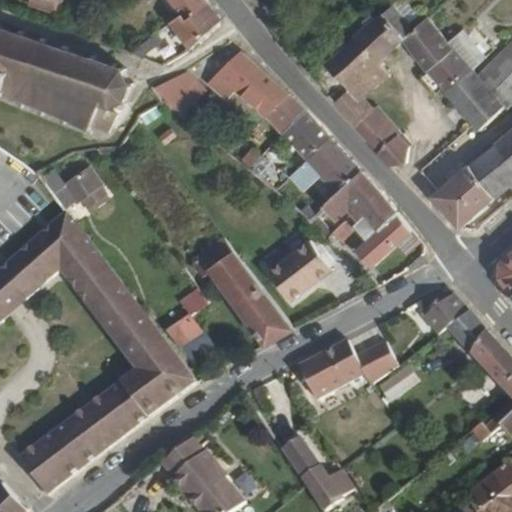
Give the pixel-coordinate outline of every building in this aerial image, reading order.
[(30,0),(29,0),(23,16),(40,23),(45,6),(30,0)] [(203,0),(165,0),(183,21),(186,25),(208,6),(203,0)] [(394,9),(412,30),(421,22),(402,0),(394,9)] [(186,25),(183,21),(170,33),(187,54),(220,23),(208,6),(186,25)] [(412,30),(394,9),(361,41),(308,76),(305,78),(379,158),(398,140),(369,111),(394,88),(389,79),(391,75),(387,71),(407,49),(418,36),(412,30)] [(56,18),(53,29),(61,32),(65,20),(56,18)] [(507,109),(479,80),(454,55),(431,22),(425,28),(418,36),(407,49),(428,78),(472,125),(481,134),(507,109)] [(75,23),(70,35),(78,38),(82,26),(75,23)] [(85,127),(109,134),(118,112),(115,110),(117,106),(125,108),(127,104),(125,103),(131,91),(135,90),(135,86),(131,86),(129,78),(132,74),(128,72),(126,75),(116,72),(117,69),(113,68),(112,71),(93,64),(94,62),(90,59),(89,63),(66,55),(67,51),(62,50),(61,53),(58,52),(58,49),(48,45),(47,48),(44,47),(45,44),(41,43),(39,46),(23,39),(24,35),(19,33),(18,36),(0,29),(0,92),(13,98),(12,104),(16,106),(18,100),(33,105),(32,111),(37,113),(38,107),(54,112),(53,119),(58,120),(60,114),(79,129),(78,133),(83,135),(85,127)] [(511,111),(511,44),(479,80),(507,109),(510,113),(511,111)] [(289,97),(242,53),(207,91),(222,104),(234,91),(267,118),(279,106),(289,97)] [(152,96),(163,111),(168,116),(196,94),(184,80),(170,88),(152,96)] [(196,94),(168,116),(185,128),(208,110),(196,94)] [(279,106),(267,118),(277,129),(282,135),(306,115),(289,97),(279,106)] [(481,134),(493,147),(511,131),(511,114),(510,113),(507,109),(481,134)] [(330,141),(306,115),(282,135),(309,162),(330,141)] [(456,232),(460,232),(511,186),(511,131),(493,147),(437,194),(430,200),(456,232)] [(389,168),(402,166),(409,151),(398,140),(379,158),(389,168)] [(326,210),(362,175),(330,141),(309,162),(323,177),(307,192),(315,202),(301,216),(310,222),(325,239),(329,238),(334,234),(318,216),(326,210)] [(49,174),(39,180),(63,212),(73,203),(75,206),(79,202),(86,210),(105,196),(84,170),(60,188),(49,174)] [(380,233),(399,218),(379,193),(362,175),(326,210),(338,224),(348,215),(351,219),(358,227),(364,221),(370,228),(377,236),(380,233)] [(291,205),(302,198),(289,177),(278,184),(291,205)] [(64,213),(0,268),(0,279),(20,304),(57,273),(133,369),(16,460),(43,495),(193,384),(64,213)] [(329,238),(341,252),(370,228),(364,221),(358,227),(351,219),(334,234),(329,238)] [(395,252),(380,233),(377,236),(356,255),(369,272),(395,252)] [(230,257),(218,241),(186,265),(198,281),(205,275),(230,257)] [(306,242),(264,274),(285,305),(328,271),(306,242)] [(497,282),(511,300),(511,255),(499,267),(497,282)] [(230,257),(205,275),(230,307),(254,288),(244,274),(230,257)] [(248,268),(249,270),(257,280),(264,274),(256,265),(255,263),(248,268)] [(0,279),(0,319),(1,320),(20,304),(0,279)] [(201,304),(189,287),(173,298),(185,315),(201,304)] [(230,307),(262,348),(290,333),(254,288),(230,307)] [(487,439),(502,426),(511,419),(511,365),(468,317),(452,299),(438,296),(412,311),(438,341),(448,333),(511,402),(511,410),(483,434),(487,439)] [(160,333),(180,360),(187,354),(178,343),(193,331),(183,317),(160,333)] [(347,345),(298,371),(315,404),(363,379),(370,393),(397,372),(384,346),(355,361),(347,345)] [(511,419),(502,426),(511,437),(511,419)] [(482,443),(487,439),(483,434),(480,431),(470,439),(475,446),(480,442),(482,443)] [(189,440),(159,464),(171,479),(201,454),(189,440)] [(283,459),(301,446),(297,440),(279,454),(283,459)] [(303,490),(318,511),(329,511),(341,503),(340,501),(352,492),(338,473),(327,482),(301,446),(283,459),(303,490)] [(201,454),(171,479),(167,483),(182,500),(184,498),(195,511),(234,511),(243,505),(223,481),(225,478),(204,453),(201,454)] [(485,480),(500,497),(509,489),(511,486),(511,461),(503,468),(501,466),(485,480)] [(0,511),(22,511),(0,488),(0,511)] [(500,497),(490,511),(511,511),(511,491),(509,489),(500,497)]
